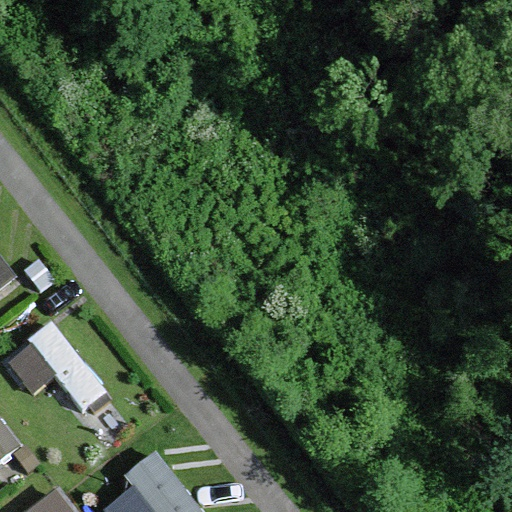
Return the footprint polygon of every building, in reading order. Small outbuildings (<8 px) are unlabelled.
[(0,240),(0,287),(23,267),(0,240)] [(10,350),(40,388),(61,372),(87,405),(114,384),(59,313),(10,350)] [(0,460),(26,444),(0,403),(0,460)] [(218,511),(162,450),(107,499),(118,511),(218,511)] [(91,511),(64,478),(29,505),(34,511),(91,511)]
